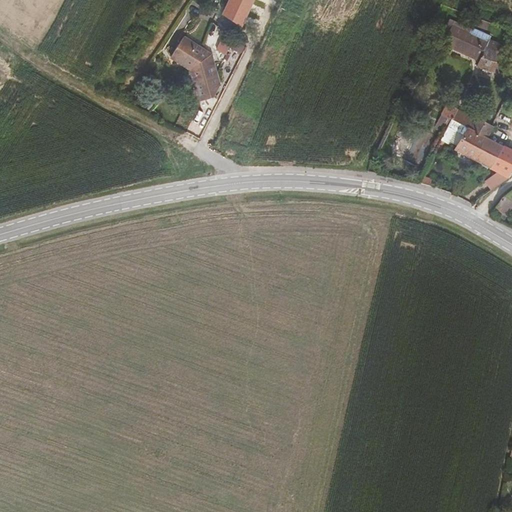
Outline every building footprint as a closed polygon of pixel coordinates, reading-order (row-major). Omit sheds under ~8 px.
[(439,41),(444,44),(452,27),(469,35),(472,29),(450,19),(439,41)] [(487,31),(489,24),(477,19),(474,26),(487,31)] [(491,38),(472,29),(469,35),(452,27),(444,44),(480,60),(477,66),(499,73),(496,52),(500,54),(502,48),(489,42),(491,38)] [(169,57),(182,36),(175,32),(162,52),(169,57)] [(210,55),(184,38),(173,54),(184,61),(182,65),(190,70),(199,101),(214,98),(220,86),(210,55)] [(171,58),(182,65),(184,61),(173,54),(171,58)] [(445,125),(448,127),(451,120),(489,138),(493,128),(447,104),(434,128),(441,131),(445,125)] [(448,127),(456,132),(463,135),(457,146),(454,150),(473,160),(489,138),(451,120),(448,127)] [(407,126),(401,123),(399,129),(404,132),(407,126)] [(450,141),(457,146),(463,135),(456,132),(450,141)] [(489,138),(473,160),(490,169),(504,146),(489,138)] [(445,142),(441,140),(436,149),(440,151),(445,142)] [(490,169),(497,173),(508,178),(511,171),(511,149),(504,146),(490,169)] [(486,181),(491,190),(508,178),(497,173),(486,181)] [(432,179),(422,176),(419,182),(430,186),(432,179)] [(511,190),(503,196),(496,208),(509,216),(511,211),(511,190)]
